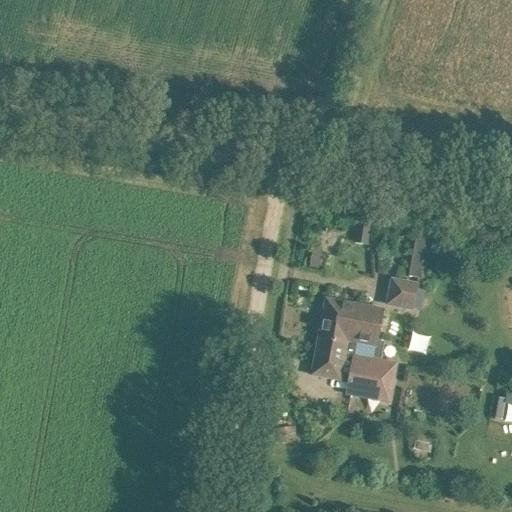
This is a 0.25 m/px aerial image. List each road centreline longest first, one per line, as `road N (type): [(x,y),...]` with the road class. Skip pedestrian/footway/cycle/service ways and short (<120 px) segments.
road 1 (unclassified): [(220,511),(282,163)]
road 2 (unclassified): [(282,163),(0,115)]
road 3 (unclassified): [(511,201),(282,163)]
